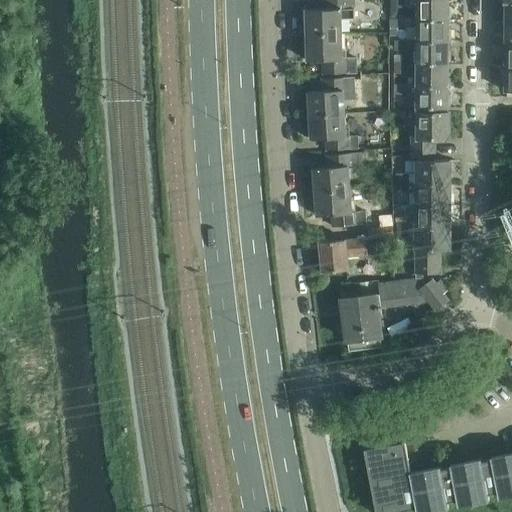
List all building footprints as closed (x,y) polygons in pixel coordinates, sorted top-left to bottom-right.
[(306,9),(307,35),(342,34),(342,19),(355,19),(354,0),(321,0),(321,9),(306,9)] [(417,6),(417,19),(449,19),(449,0),(412,0),(412,6),(417,6)] [(417,19),(417,41),(449,41),(449,19),(417,19)] [(342,34),(307,35),(308,60),(323,60),(323,74),(357,73),(356,58),(343,58),(342,34)] [(417,51),(417,63),(449,63),(449,41),(417,41),(395,41),(395,48),(398,51),(417,51)] [(417,63),(417,85),(449,85),(449,63),(417,63)] [(308,91),(310,115),(345,113),(344,99),(348,99),(348,89),(355,89),(355,76),(323,78),(323,90),(308,91)] [(449,85),(417,85),(417,86),(394,85),(394,95),(416,95),(416,108),(448,108),(449,85)] [(450,138),(450,112),(417,111),(417,137),(412,137),(412,156),(435,156),(435,138),(450,138)] [(345,113),(310,115),(311,139),(326,138),(327,150),(359,148),(358,135),(346,136),(345,113)] [(313,168),(315,192),(350,189),(349,166),(362,165),(361,152),(327,155),(328,167),(313,168)] [(417,159),(417,182),(450,183),(450,160),(417,159)] [(397,173),(397,181),(409,181),(409,173),(397,173)] [(409,181),(397,181),(397,192),(409,191),(409,181)] [(417,182),(417,204),(450,205),(450,183),(417,182)] [(350,189),(315,192),(317,215),(332,214),(333,226),(367,224),(366,211),(352,212),(350,189)] [(417,204),(417,226),(450,226),(450,205),(417,204)] [(378,215),(378,226),(392,225),(393,224),(393,213),(378,215)] [(397,217),(397,226),(410,226),(409,217),(397,217)] [(392,225),(378,226),(368,228),(370,239),(393,235),(392,225)] [(410,226),(397,226),(398,235),(417,236),(416,273),(440,274),(441,249),(449,249),(450,226),(417,226),(409,226),(410,226)] [(320,241),(323,271),(349,269),(348,256),(367,254),(366,238),(346,240),(346,239),(320,241)] [(343,297),(348,340),(359,339),(361,349),(382,346),(378,310),(382,309),(382,307),(431,301),(437,309),(448,300),(443,294),(448,290),(441,280),(436,284),(432,279),(408,279),(379,283),(380,294),(376,294),(376,293),(343,297)] [(511,453),(493,457),(492,455),(491,456),(492,459),(482,460),(482,458),(480,458),(481,459),(452,465),(452,463),(451,463),(451,467),(441,468),(441,465),(440,466),(440,467),(411,473),(404,436),(364,444),(377,511),(391,511),(417,507),(418,511),(419,511),(448,506),(448,507),(449,507),(448,501),(458,499),(459,505),(460,505),(460,504),(488,498),(489,499),(490,499),(489,493),(498,491),(499,497),(501,497),(500,496),(511,493),(511,453)]
